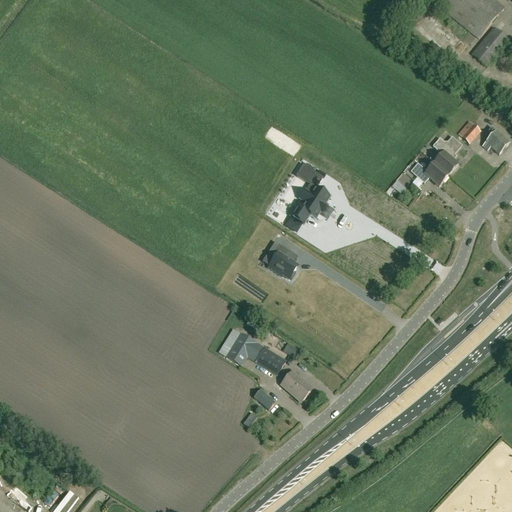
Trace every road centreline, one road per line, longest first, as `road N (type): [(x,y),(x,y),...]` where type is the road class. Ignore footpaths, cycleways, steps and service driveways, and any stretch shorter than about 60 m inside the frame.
road 1 (unclassified): [(218,511),(354,390),(448,285),(474,224),(507,184)]
road 2 (primary): [(485,311),(250,511)]
road 3 (primary): [(279,511),(497,331)]
